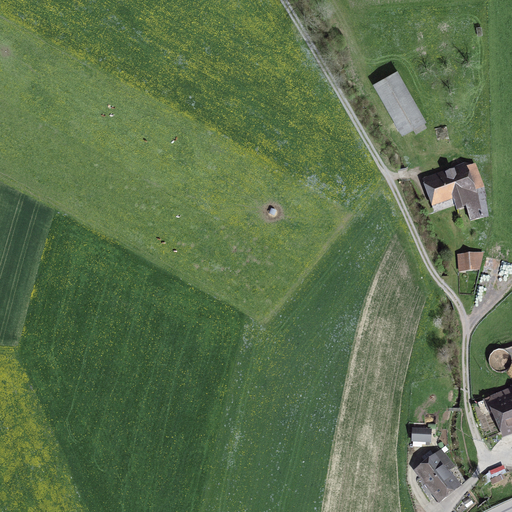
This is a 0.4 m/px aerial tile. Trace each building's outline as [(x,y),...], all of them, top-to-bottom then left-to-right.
[(396,71),(374,84),(403,134),(413,128),(416,134),(426,127),(423,122),(425,121),(396,71)] [(437,141),(449,138),(446,126),(435,128),(437,141)] [(419,153),(425,150),(422,143),(415,147),(419,153)] [(430,184),(437,205),(454,198),(458,209),(466,206),(470,221),(488,217),(484,198),(486,198),(475,167),(430,184)] [(458,256),(459,271),(479,270),(483,254),(458,256)] [(437,297),(436,305),(444,306),(445,299),(437,297)] [(511,393),(494,401),(506,429),(511,426),(511,393)] [(414,430),(413,440),(426,441),(426,431),(414,430)] [(443,453),(419,471),(440,498),(456,486),(452,480),(455,478),(449,471),(454,467),(443,453)] [(488,470),(493,483),(508,477),(504,464),(488,470)]
